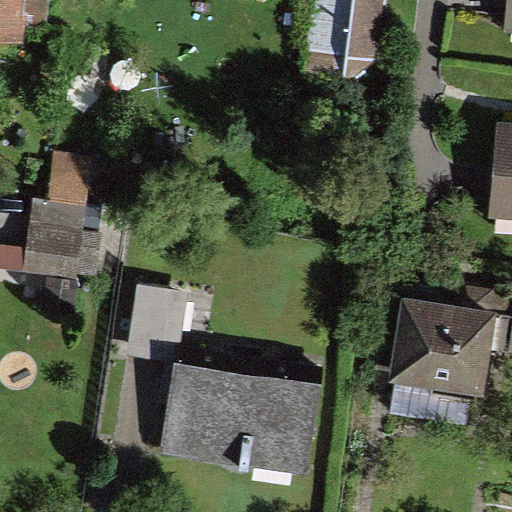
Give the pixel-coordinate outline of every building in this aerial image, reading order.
[(0,0),(0,11),(19,14),(20,0),(0,0)] [(363,46),(367,0),(311,0),(307,40),(363,46)] [(511,117),(498,116),(492,194),(511,195),(511,117)] [(19,248),(68,254),(81,147),(32,141),(19,248)] [(389,276),(381,347),(475,358),(483,287),(389,276)] [(156,437),(295,455),(309,346),(169,328),(175,285),(133,279),(126,337),(168,342),(156,437)]
